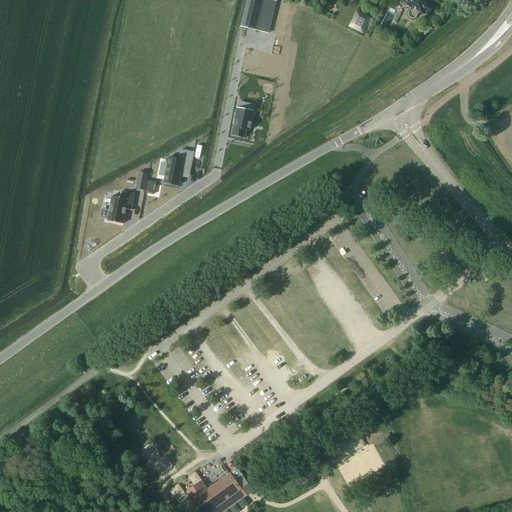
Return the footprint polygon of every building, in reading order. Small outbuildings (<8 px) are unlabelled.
[(269,0),(246,0),(240,26),(258,31),(262,15),(272,18),(276,2),(269,0)] [(436,8),(429,4),(430,0),(399,0),(407,4),(406,6),(410,8),(408,12),(408,13),(408,14),(407,14),(408,15),(408,16),(408,17),(409,18),(410,18),(410,19),(411,19),(412,19),(413,19),(414,19),(415,18),(416,17),(416,16),(419,12),(423,15),(424,13),(431,17),(436,8)] [(348,27),(362,35),(371,19),(356,11),(348,27)] [(237,108),(231,136),(244,139),(246,130),(249,131),(253,111),(237,108)] [(178,160),(168,158),(163,182),(179,186),(182,171),(189,172),(193,153),(180,150),(178,160)] [(112,196),(107,221),(123,224),(125,209),(131,211),(134,195),(121,192),(119,198),(112,196)] [(201,481),(185,493),(198,511),(223,511),(252,491),(237,471),(236,469),(229,474),(207,490),(201,481)]
